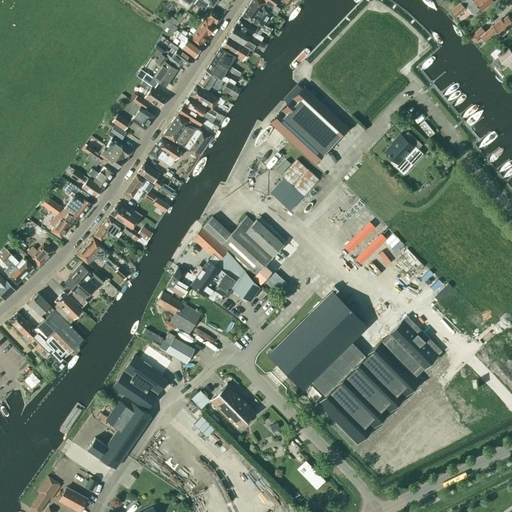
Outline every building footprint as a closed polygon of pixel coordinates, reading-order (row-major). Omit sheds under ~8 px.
[(210,8),(216,0),(179,0),(178,1),(179,3),(183,6),(185,6),(187,4),(188,5),(191,0),(195,0),(194,1),(193,4),(203,10),(204,11),(202,13),(206,16),(211,9),(210,8)] [(265,2),(262,0),(250,0),(240,16),(257,26),(257,25),(262,28),(262,29),(265,31),(268,27),(263,24),(271,11),(263,5),(265,2)] [(262,0),(265,2),(263,5),(271,11),(275,14),(278,8),(273,4),(277,0),(262,0)] [(483,11),(494,1),(492,0),(474,0),(473,1),(473,2),(472,3),(469,0),(463,0),(462,1),(463,3),(452,13),(456,17),(467,7),(474,15),(480,9),(483,11)] [(203,20),(213,27),(215,24),(221,16),(211,8),(211,9),(203,20)] [(183,17),(180,14),(176,20),(174,18),(172,21),(171,20),(167,25),(164,23),(163,24),(160,21),(158,25),(164,30),(165,29),(172,35),(177,28),(173,24),(173,23),(176,26),(183,17)] [(473,35),(474,36),(477,40),(480,37),(484,41),(497,30),(503,35),(511,27),(511,19),(508,16),(508,15),(502,20),(501,19),(485,32),(481,28),(473,35)] [(257,26),(240,16),(234,24),(249,34),(252,35),(260,41),(263,37),(254,31),(257,26)] [(213,27),(203,20),(190,38),(200,47),(213,28),(213,27)] [(227,36),(250,48),(252,49),(254,45),(246,39),(249,34),(234,24),(227,36)] [(180,47),(193,57),(200,47),(180,33),(177,37),(184,42),(180,47)] [(220,46),(234,55),(243,59),(250,48),(227,36),(220,46)] [(164,56),(167,58),(178,66),(181,61),(187,66),(193,58),(172,43),(170,46),(173,48),(170,52),(168,51),(164,56)] [(234,55),(220,46),(212,60),(238,75),(240,72),(230,66),(229,67),(227,66),(234,55)] [(498,47),(490,54),(495,59),(502,53),(498,47)] [(498,58),(491,65),(493,68),(495,66),(499,71),(505,65),(506,67),(511,61),(511,48),(511,49),(509,48),(498,58)] [(167,58),(164,56),(161,54),(156,62),(161,65),(153,77),(166,85),(176,69),(165,61),(167,58)] [(205,70),(222,80),(225,83),(226,81),(232,84),(234,81),(228,77),(228,78),(222,75),(225,70),(211,61),(205,70)] [(222,80),(205,70),(196,83),(206,89),(210,84),(217,88),(222,80)] [(158,83),(146,75),(143,73),(139,78),(143,80),(139,84),(148,90),(148,91),(146,91),(144,94),(144,96),(144,97),(159,108),(166,97),(153,88),(154,88),(158,83)] [(235,98),(240,90),(227,82),(222,90),(235,98)] [(189,95),(212,109),(216,103),(222,105),(225,100),(218,96),(217,97),(195,85),(189,95)] [(347,126),(303,86),(296,93),(287,103),(269,122),(313,162),(347,126)] [(133,101),(140,106),(141,105),(144,108),(149,103),(138,95),(133,101)] [(217,112),(212,109),(189,95),(182,105),(211,122),(215,117),(221,121),(224,116),(217,112)] [(144,109),(144,108),(141,105),(140,106),(131,119),(144,129),(153,116),(144,109)] [(213,123),(211,122),(182,105),(177,113),(198,126),(201,122),(211,127),(213,123)] [(129,121),(117,113),(111,121),(124,130),(129,121)] [(198,126),(177,113),(162,134),(183,147),(186,149),(185,151),(195,157),(210,135),(198,127),(198,126)] [(114,124),(105,118),(102,122),(111,129),(109,131),(121,139),(126,132),(114,124)] [(419,124),(429,136),(434,132),(424,120),(419,124)] [(417,150),(422,144),(408,131),(403,136),(400,133),(395,139),(396,140),(385,151),(399,164),(414,147),(417,150)] [(105,146),(124,158),(130,149),(111,136),(105,146)] [(181,150),(161,136),(149,153),(156,157),(157,157),(170,165),(174,159),(175,159),(181,150)] [(124,158),(105,146),(100,153),(93,148),(87,144),(82,150),(88,154),(98,161),(101,157),(117,168),(124,158)] [(95,165),(98,161),(88,154),(85,159),(95,165)] [(304,157),(300,162),(296,159),(281,175),(303,195),(318,179),(310,172),(315,167),(304,157)] [(159,173),(143,162),(137,172),(159,188),(162,183),(155,178),(159,173)] [(103,166),(98,172),(97,173),(108,180),(113,173),(103,166)] [(102,188),(108,180),(97,173),(98,172),(92,167),(88,172),(94,178),(92,180),(102,188)] [(102,188),(88,178),(74,169),(69,176),(77,181),(79,178),(85,182),(82,187),(96,197),(102,188)] [(130,183),(142,191),(148,182),(144,179),(136,174),(130,183)] [(90,196),(80,189),(70,182),(64,190),(69,195),(72,191),(75,194),(64,209),(78,219),(91,203),(86,200),(90,196)] [(142,191),(130,183),(124,192),(136,200),(142,191)] [(172,190),(164,184),(161,188),(170,193),(172,190)] [(282,195),(286,200),(291,196),(295,201),(299,197),(291,187),(282,195)] [(152,201),(155,196),(147,191),(144,196),(152,201)] [(55,196),(49,192),(46,196),(52,200),(55,196)] [(46,196),(41,204),(49,209),(50,208),(57,213),(55,216),(68,226),(75,217),(61,207),(52,200),(52,201),(46,196)] [(165,211),(169,205),(157,197),(153,204),(165,211)] [(126,210),(116,203),(110,213),(126,225),(132,216),(135,218),(139,214),(128,207),(126,210)] [(247,215),(238,225),(230,233),(211,216),(202,226),(221,244),(222,243),(255,273),(252,276),(259,283),(271,271),(264,264),(272,256),(283,243),(256,219),(254,222),(247,215)] [(55,216),(48,225),(52,228),(51,230),(60,237),(68,226),(55,216)] [(100,226),(113,234),(120,225),(108,216),(100,226)] [(47,231),(33,224),(30,228),(28,232),(42,240),(47,231)] [(137,233),(125,225),(122,230),(137,241),(140,236),(137,233)] [(105,245),(113,234),(100,226),(93,235),(105,245)] [(141,226),(137,233),(140,236),(147,240),(152,233),(141,226)] [(227,251),(201,226),(193,237),(211,254),(196,276),(192,273),(192,274),(186,271),(178,266),(166,286),(182,296),(188,285),(189,286),(190,284),(207,296),(212,289),(222,296),(223,294),(227,297),(232,289),(249,301),(259,286),(227,251)] [(92,236),(84,245),(99,258),(104,262),(109,267),(113,264),(105,257),(108,252),(102,247),(103,246),(92,236)] [(116,242),(120,245),(123,247),(126,244),(123,242),(122,241),(118,238),(117,239),(117,240),(116,242)] [(45,239),(43,242),(29,258),(39,266),(53,250),(47,245),(49,242),(45,239)] [(100,266),(104,262),(99,258),(84,245),(76,254),(87,264),(87,263),(91,258),(100,266)] [(1,252),(25,275),(34,267),(23,256),(17,261),(5,249),(1,252)] [(16,283),(25,275),(1,252),(0,253),(0,257),(4,261),(10,267),(5,272),(16,283)] [(95,269),(91,274),(80,264),(64,282),(72,288),(67,294),(81,307),(86,301),(84,299),(96,285),(88,279),(92,275),(100,283),(105,278),(95,269)] [(128,274),(119,266),(115,271),(124,279),(128,274)] [(423,269),(399,296),(406,302),(430,276),(423,269)] [(0,294),(0,295),(4,299),(14,290),(0,274),(0,294)] [(409,306),(416,313),(441,287),(434,280),(409,306)] [(303,389),(366,326),(331,290),(268,353),(303,389)] [(52,307),(67,323),(81,310),(63,291),(54,301),(56,303),(52,307)] [(200,314),(196,311),(163,291),(156,302),(174,314),(169,322),(189,333),(200,314)] [(81,338),(67,323),(52,307),(37,292),(28,302),(44,318),(34,328),(62,357),(81,338)] [(8,319),(21,332),(29,324),(17,312),(8,319)] [(28,340),(36,332),(29,324),(21,332),(28,340)] [(154,340),(153,342),(160,345),(164,336),(145,327),(142,334),(154,340)] [(36,332),(28,340),(35,347),(44,339),(36,332)] [(186,363),(194,349),(173,337),(174,335),(169,332),(164,340),(170,343),(165,351),(186,363)] [(35,347),(43,355),(51,347),(44,339),(35,347)] [(52,364),(60,356),(51,347),(43,355),(45,356),(47,353),(53,359),(50,362),(52,364)] [(161,376),(162,374),(134,354),(113,386),(145,409),(166,379),(161,376)] [(66,361),(60,356),(52,364),(58,370),(66,361)] [(341,369),(330,380),(323,373),(315,381),(335,402),(344,393),(341,390),(352,380),(341,369)] [(226,383),(218,391),(209,400),(237,428),(254,411),(226,383)] [(191,400),(201,410),(210,401),(199,391),(191,400)] [(114,467),(150,415),(134,404),(130,409),(118,400),(105,420),(117,428),(106,445),(94,437),(87,449),(114,467)] [(279,429),(277,422),(269,425),(272,432),(279,429)] [(280,437),(271,437),(264,439),(258,445),(262,449),(267,443),(271,442),(279,442),(280,437)] [(325,478),(306,458),(297,467),(316,487),(325,478)] [(39,492),(29,507),(35,511),(39,511),(60,483),(47,474),(36,490),(39,492)] [(91,489),(96,481),(90,478),(85,486),(91,489)] [(87,498),(66,486),(58,500),(80,511),(87,498)]
